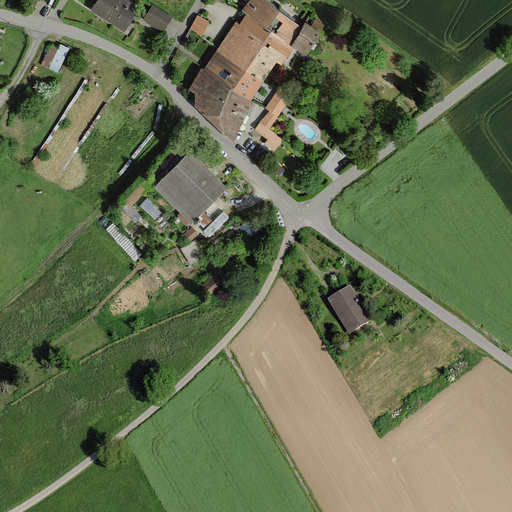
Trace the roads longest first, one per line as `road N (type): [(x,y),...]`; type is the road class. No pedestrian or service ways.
road 1 (unclassified): [(15,511),(146,415),(223,343),(261,296),(302,215)]
road 2 (track): [(188,104),(99,210),(0,309)]
road 3 (unclassified): [(302,215),(511,53)]
road 4 (unclassified): [(511,363),(302,215)]
road 5 (unclassified): [(302,215),(157,75)]
road 6 (track): [(223,343),(320,511)]
road 7 (unclassified): [(157,75),(97,41),(0,14)]
